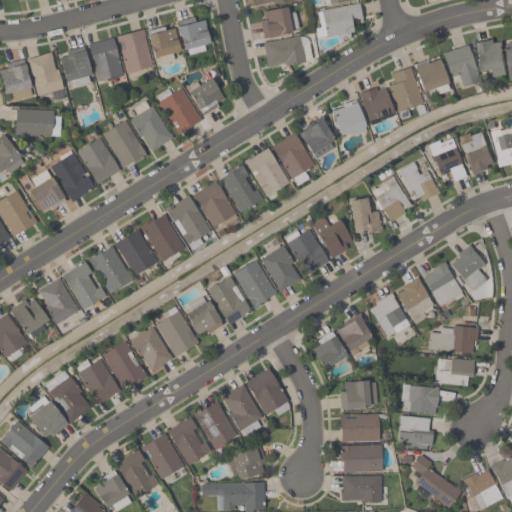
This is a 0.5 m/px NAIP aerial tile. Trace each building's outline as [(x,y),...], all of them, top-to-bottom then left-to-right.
[(352,24),(362,23),(359,5),(315,12),(319,40),(353,35),(352,24)] [(298,32),(293,6),(258,14),(264,40),(298,32)] [(177,25),(186,56),(211,49),(202,18),(177,25)] [(153,60),(179,58),(176,29),(150,32),(153,60)] [(144,31),(118,36),(126,74),(152,69),(144,31)] [(263,43),(266,69),(309,64),(305,37),(263,43)] [(87,45),(97,83),(123,75),(113,38),(87,45)] [(480,71),(490,70),(491,78),(507,76),(502,40),(475,44),(480,71)] [(442,53),(449,81),(459,78),(462,87),(478,83),(468,46),(442,53)] [(60,52),(65,87),(91,84),(86,48),(60,52)] [(53,53),(27,60),(37,98),(63,91),(53,53)] [(413,65),(422,93),(447,85),(439,57),(413,65)] [(32,95),(24,61),(0,66),(0,76),(6,101),(32,95)] [(391,74),(394,85),(389,86),(396,113),(422,106),(411,68),(391,74)] [(202,117),(225,103),(211,78),(187,92),(202,117)] [(393,119),(385,87),(359,93),(367,125),(393,119)] [(155,97),(178,136),(201,122),(181,89),(173,94),(170,88),(155,97)] [(172,140),(148,99),(125,112),(149,153),(172,140)] [(365,130),(356,102),(331,111),(341,139),(365,130)] [(59,138),(59,110),(14,110),(14,138),(59,138)] [(311,156),(335,141),(321,120),(297,135),(311,156)] [(146,157),(125,121),(102,135),(123,171),(146,157)] [(500,168),(511,164),(511,128),(492,133),(500,168)] [(495,168),(483,131),(459,139),(472,176),(495,168)] [(305,180),(301,173),(312,168),(295,133),(272,145),(292,186),(305,180)] [(0,136),(0,173),(5,179),(24,161),(1,135),(0,136)] [(428,146),(442,186),(465,177),(451,138),(428,146)] [(118,174),(102,139),(78,150),(93,185),(118,174)] [(264,198),(288,184),(267,148),(243,162),(264,198)] [(49,166),(71,203),(94,189),(72,153),(49,166)] [(423,160),(397,170),(412,205),(437,195),(423,160)] [(217,179),(239,214),(262,200),(240,165),(217,179)] [(35,187),(27,192),(41,216),(65,202),(47,171),(31,180),(35,187)] [(370,189),(385,222),(410,211),(395,177),(370,189)] [(210,229),(234,218),(217,182),(193,193),(210,229)] [(0,215),(13,237),(36,224),(16,191),(0,200),(0,215)] [(209,233),(188,196),(165,210),(186,246),(209,233)] [(376,210),(368,212),(365,198),(346,202),(354,237),(381,231),(376,210)] [(139,228),(159,263),(183,249),(162,214),(139,228)] [(353,246),(338,220),(330,225),(325,217),(311,226),(330,259),(353,246)] [(0,245),(10,239),(0,223),(0,245)] [(305,276),(328,262),(306,227),(283,241),(305,276)] [(156,264),(138,232),(88,260),(108,296),(132,283),(130,278),(156,264)] [(277,293),(301,281),(283,246),(259,257),(277,293)] [(486,281),(478,270),(484,266),(469,246),(448,261),(471,292),(486,281)] [(253,310),(276,297),(255,260),(231,274),(253,310)] [(36,290),(54,325),(79,313),(78,312),(103,300),(85,263),(58,276),(60,279),(36,290)] [(422,274),(438,309),(462,297),(446,263),(422,274)] [(225,327),(250,314),(230,277),(206,290),(225,327)] [(436,310),(416,279),(394,292),(414,324),(436,310)] [(408,321),(388,294),(367,310),(387,337),(408,321)] [(29,340),(50,325),(30,296),(9,311),(29,340)] [(182,310),(198,339),(221,327),(206,297),(182,310)] [(173,358),(197,345),(177,309),(153,322),(173,358)] [(18,353),(17,351),(27,344),(7,314),(0,318),(0,353),(5,361),(18,353)] [(372,338),(359,317),(335,330),(348,352),(372,338)] [(475,354),(476,328),(441,326),(440,334),(429,333),(428,351),(475,354)] [(171,360),(151,327),(129,340),(149,374),(171,360)] [(309,348),(324,371),(346,356),(331,333),(309,348)] [(102,354),(121,391),(145,378),(126,342),(102,354)] [(93,406),(118,394),(100,357),(75,369),(93,406)] [(473,361),(437,358),(434,384),(471,387),(473,361)] [(268,370),(245,383),(264,416),(273,411),(276,416),(291,407),(268,370)] [(42,386),(70,423),(91,408),(63,371),(42,386)] [(341,410),(377,408),(375,381),(339,383),(341,410)] [(400,412),(436,415),(438,389),(402,385),(400,412)] [(263,424),(243,386),(220,398),(240,436),(263,424)] [(48,442),(67,423),(43,397),(24,415),(48,442)] [(212,450),(236,437),(217,402),(193,415),(212,450)] [(340,443),(379,443),(379,430),(385,430),(385,415),(340,415),(340,443)] [(166,431),(186,467),(210,453),(190,417),(166,431)] [(398,448),(431,449),(432,419),(399,418),(398,448)] [(0,441),(28,470),(47,450),(18,422),(0,439),(0,441)] [(140,448),(161,481),(184,466),(162,434),(140,448)] [(381,473),(381,447),(339,447),(340,474),(381,473)] [(0,486),(8,494),(26,474),(0,448),(0,486)] [(234,481),(266,472),(260,448),(228,456),(234,481)] [(158,483),(136,449),(113,464),(135,498),(158,483)] [(511,498),(511,455),(490,466),(507,501),(511,498)] [(428,471),(432,464),(419,456),(410,470),(419,476),(412,486),(449,509),(461,491),(428,471)] [(463,479),(477,511),(501,500),(487,469),(463,479)] [(130,495),(113,472),(91,488),(108,511),(130,495)] [(381,503),(381,477),(341,477),(341,503),(381,503)] [(218,511),(233,511),(264,511),(264,483),(209,484),(209,499),(218,498),(218,511)] [(105,511),(86,493),(68,511),(105,511)]
